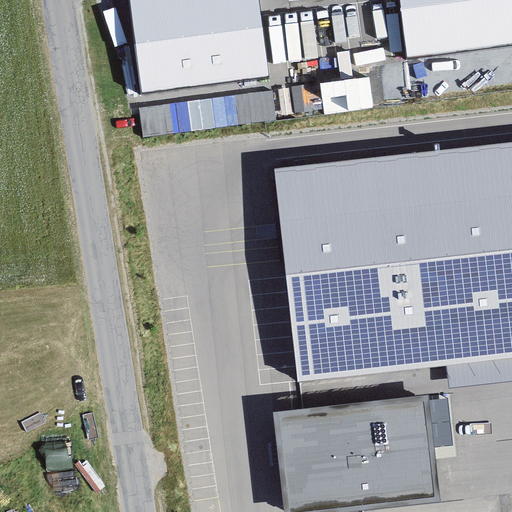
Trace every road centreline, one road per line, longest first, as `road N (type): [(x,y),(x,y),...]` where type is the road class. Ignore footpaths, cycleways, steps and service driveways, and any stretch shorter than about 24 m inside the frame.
road 1 (unknown): [(251,511),(213,262),(218,190),(232,170),(260,154),(511,123)]
road 2 (unclassified): [(138,511),(56,0)]
